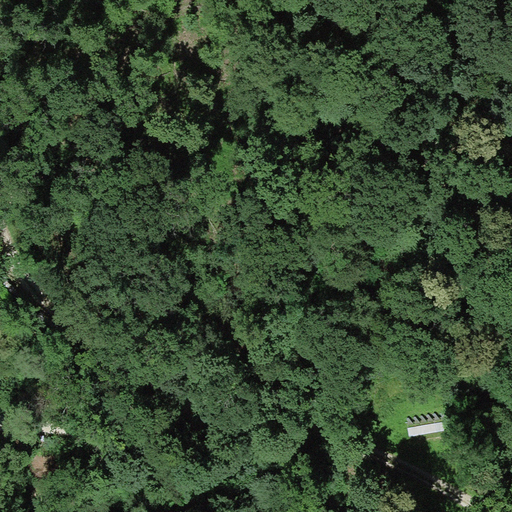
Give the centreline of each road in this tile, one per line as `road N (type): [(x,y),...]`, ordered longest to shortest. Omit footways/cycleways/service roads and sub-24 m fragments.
road 1 (track): [(482,511),(462,493),(328,431),(184,389),(94,347),(45,308),(15,267),(0,227)]
road 2 (track): [(0,424),(157,420),(177,410),(184,389)]
road 3 (track): [(221,0),(66,50)]
